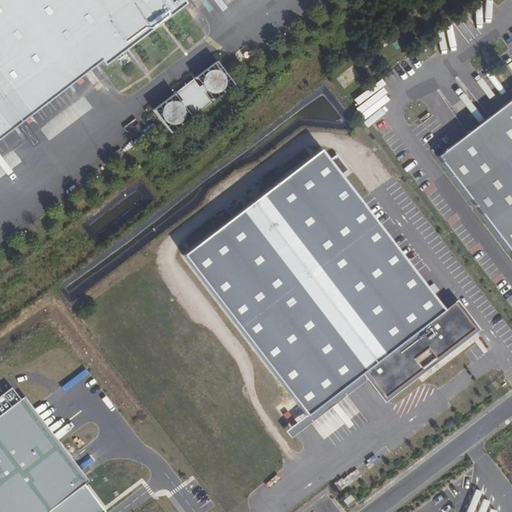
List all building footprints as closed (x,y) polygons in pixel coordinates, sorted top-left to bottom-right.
[(182,0),(0,0),(0,138),(101,62),(104,66),(185,3),(182,0)] [(248,40),(235,57),(244,64),(257,47),(248,40)] [(213,101),(234,85),(216,62),(195,78),(213,101)] [(194,116),(211,103),(193,79),(176,92),(194,116)] [(171,134),(192,117),(174,94),(153,110),(171,134)] [(511,98),(489,115),(437,156),(511,254),(511,98)] [(184,256),(306,415),(364,371),(444,310),(339,175),(347,169),(335,154),(328,160),(321,151),(184,256)] [(444,310),(364,371),(384,397),(475,328),(454,302),(444,310)] [(100,511),(104,509),(14,385),(0,394),(0,511),(100,511)] [(85,469),(94,460),(90,456),(81,464),(85,469)]
